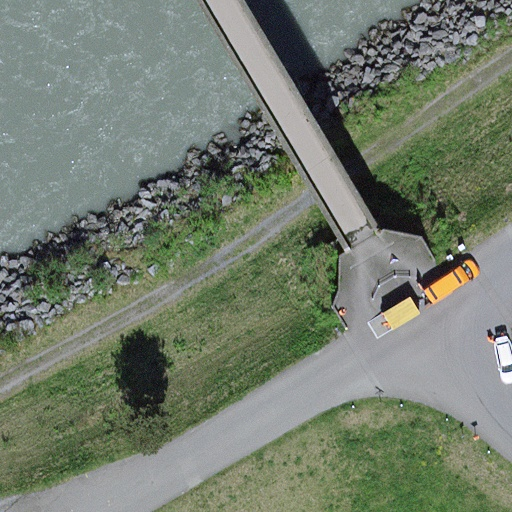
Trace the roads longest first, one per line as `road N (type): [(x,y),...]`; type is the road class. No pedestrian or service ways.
road 1 (track): [(0,383),(151,302),(511,60)]
road 2 (unclassified): [(430,342),(327,379),(105,511)]
road 3 (track): [(4,511),(180,467)]
